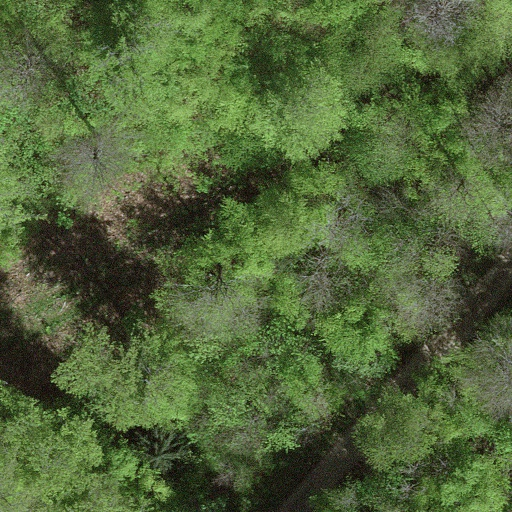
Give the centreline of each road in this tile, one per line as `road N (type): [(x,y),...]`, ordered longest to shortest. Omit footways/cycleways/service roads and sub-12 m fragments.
road 1 (track): [(0,379),(82,346),(379,100),(511,36)]
road 2 (track): [(511,263),(285,511)]
